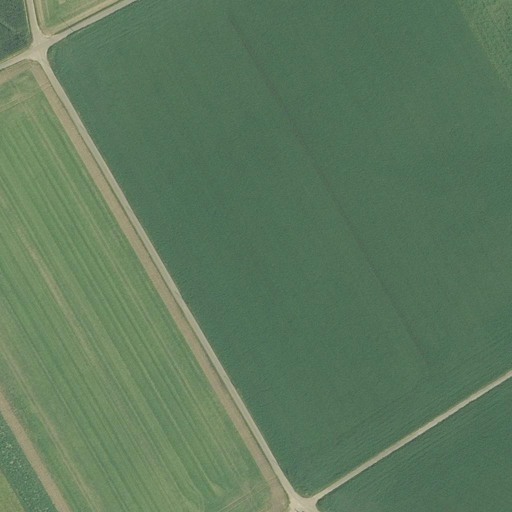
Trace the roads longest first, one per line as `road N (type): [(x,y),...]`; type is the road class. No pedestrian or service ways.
road 1 (track): [(300,508),(36,49)]
road 2 (unclassified): [(294,511),(511,374)]
